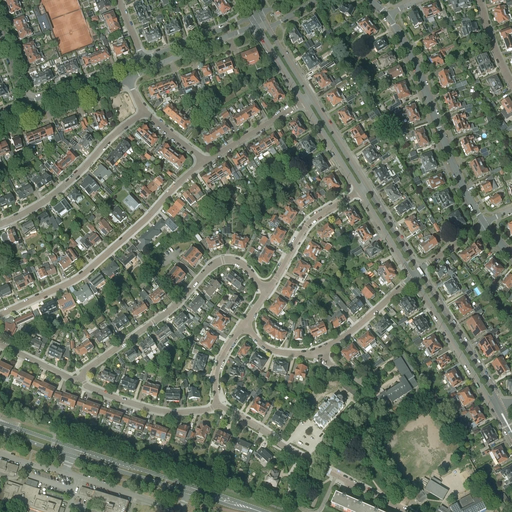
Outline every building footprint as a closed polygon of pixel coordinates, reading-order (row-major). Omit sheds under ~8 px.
[(17,0),(14,0),(6,3),(7,5),(6,6),(7,8),(8,8),(8,9),(18,5),(17,2),(18,2),(17,0)] [(145,0),(138,0),(139,4),(136,5),(137,5),(134,6),(135,8),(134,9),(135,11),(136,11),(136,12),(149,6),(145,0)] [(218,10),(227,4),(226,4),(227,3),(226,1),(225,1),(224,0),(219,0),(214,4),(218,10)] [(462,11),(461,9),(459,5),(462,4),(460,0),(449,0),(447,1),(449,6),(452,5),(452,6),(452,7),(452,9),(453,9),(454,10),(455,14),(462,11)] [(459,5),(461,9),(463,8),(464,9),(468,8),(471,7),(470,5),(471,5),(469,0),(467,1),(467,0),(460,0),(462,4),(459,5)] [(107,3),(107,2),(96,7),(99,12),(109,8),(109,7),(110,6),(109,3),(107,3)] [(227,5),(227,4),(218,10),(220,13),(217,15),(216,14),(215,11),(212,13),(215,19),(218,17),(218,18),(222,16),(223,17),(230,12),(229,11),(230,10),(229,7),(229,6),(228,5),(227,5)] [(441,13),(439,9),(437,4),(430,7),(434,18),(436,17),(436,15),(441,13)] [(18,5),(8,9),(9,11),(9,12),(9,14),(10,14),(11,15),(20,11),(19,8),(20,8),(19,5),(18,5)] [(149,6),(136,12),(137,14),(136,14),(137,17),(138,17),(147,13),(151,12),(149,6)] [(341,6),(339,10),(340,10),(339,12),(350,18),(354,10),(353,10),(353,9),(350,8),(349,7),(348,9),(343,6),(342,7),(341,6)] [(43,34),(52,31),(46,15),(43,7),(37,9),(34,11),(43,34)] [(427,20),(434,18),(430,7),(423,10),(427,20)] [(494,14),(495,18),(507,14),(505,7),(501,9),(501,8),(497,9),(497,10),(494,10),(495,13),(494,14)] [(203,13),(206,22),(207,22),(208,22),(209,22),(209,21),(212,20),(208,8),(205,9),(206,12),(203,13)] [(205,23),(205,22),(206,22),(203,13),(199,14),(199,12),(196,13),(200,24),(203,23),(204,24),(205,23)] [(419,27),(418,26),(422,24),(417,13),(416,13),(415,12),(413,13),(413,15),(407,17),(409,21),(411,21),(415,29),(419,27)] [(102,18),(103,20),(104,23),(106,22),(114,19),(112,13),(102,18)] [(147,13),(138,17),(139,19),(138,20),(140,22),(140,23),(142,22),(143,25),(145,24),(146,24),(152,22),(151,21),(152,19),(151,18),(149,19),(147,16),(148,16),(147,13)] [(508,18),(507,14),(495,18),(496,22),(497,22),(498,25),(501,24),(505,23),(508,22),(509,22),(509,21),(511,21),(510,18),(508,18)] [(16,28),(25,24),(28,23),(26,17),(13,22),(14,23),(13,24),(14,26),(15,26),(16,28)] [(192,28),(192,27),(193,27),(190,19),(188,20),(187,18),(184,19),(185,21),(184,22),(187,29),(190,28),(190,29),(192,28)] [(360,29),(362,32),(372,25),(369,22),(370,21),(368,18),(357,27),(359,30),(360,29)] [(117,25),(114,19),(106,22),(109,28),(117,25)] [(315,19),(312,21),(311,21),(308,22),(314,31),(317,29),(319,32),(322,30),(315,19)] [(171,25),(174,34),(175,34),(176,34),(177,34),(178,33),(180,32),(176,20),(170,23),(171,25)] [(464,22),(462,22),(461,22),(463,29),(461,29),(464,37),(478,33),(475,25),(471,26),(470,21),(464,22)] [(310,33),(314,31),(308,22),(306,24),(306,25),(302,27),(308,36),(311,35),(310,33)] [(26,27),(25,24),(16,28),(16,29),(15,30),(16,32),(17,32),(18,34),(28,30),(27,27),(26,27)] [(173,34),(174,34),(171,25),(168,26),(167,24),(164,25),(168,36),(171,35),(172,36),(173,35),(173,34)] [(117,25),(109,28),(110,31),(108,32),(109,35),(119,31),(117,25)] [(375,29),(372,25),(362,32),(367,39),(369,38),(362,43),(364,47),(369,44),(372,42),(369,38),(374,35),(375,35),(378,33),(377,32),(378,31),(376,29),(375,29)] [(426,26),(422,27),(425,33),(422,35),(423,38),(430,35),(426,26)] [(151,32),(155,41),(156,42),(158,41),(158,40),(161,39),(157,28),(154,29),(155,31),(151,32)] [(434,41),(438,39),(436,35),(443,31),(441,28),(432,33),(434,37),(431,39),(430,38),(426,40),(426,41),(423,43),(425,46),(425,47),(425,48),(425,49),(426,49),(427,49),(427,50),(436,45),(434,41)] [(509,38),(509,39),(511,38),(511,34),(510,29),(500,33),(501,38),(502,38),(503,40),(509,38)] [(28,30),(18,34),(18,35),(18,36),(18,37),(19,38),(20,40),(31,36),(30,32),(28,33),(28,30)] [(154,42),(155,41),(151,32),(148,34),(147,30),(144,31),(149,44),(151,43),(152,43),(154,43),(154,42)] [(290,38),(291,40),(290,41),(293,45),(297,42),(299,45),(303,42),(296,30),(292,32),(293,33),(289,35),(290,37),(290,38)] [(115,37),(116,38),(118,44),(122,55),(128,52),(121,35),(115,37)] [(118,44),(116,38),(111,40),(111,39),(106,41),(108,46),(111,45),(112,47),(118,44)] [(511,50),(511,46),(509,39),(509,38),(503,40),(507,52),(510,51),(511,51),(511,50)] [(369,44),(364,47),(366,50),(367,51),(374,50),(376,49),(378,53),(387,48),(386,47),(388,46),(386,43),(385,44),(383,40),(371,47),(369,44)] [(103,61),(104,61),(105,61),(107,60),(107,59),(109,59),(105,47),(108,46),(106,41),(102,42),(104,48),(102,48),(103,52),(100,53),(103,61)] [(24,51),(25,53),(35,49),(40,47),(39,45),(34,47),(33,43),(23,47),(23,48),(23,49),(23,51),(24,51)] [(118,44),(112,47),(116,57),(122,55),(118,44)] [(444,52),(446,51),(445,48),(439,51),(441,55),(440,56),(439,55),(430,59),(434,68),(436,67),(436,68),(440,66),(439,65),(443,63),(441,58),(446,56),(444,52)] [(36,52),(35,49),(25,53),(25,54),(25,55),(26,57),(27,59),(38,55),(37,52),(36,52)] [(85,68),(87,67),(88,68),(90,67),(90,66),(91,66),(88,58),(85,59),(83,53),(81,54),(80,51),(76,53),(78,59),(81,57),(85,68)] [(247,52),(236,57),(238,62),(243,60),(245,65),(254,61),(255,63),(259,62),(258,59),(259,59),(256,51),(248,54),(247,52)] [(101,62),(103,61),(100,53),(94,55),(97,63),(99,63),(101,63),(101,62)] [(305,64),(306,65),(316,59),(312,53),(302,59),(304,61),(304,62),(305,64)] [(41,54),(38,55),(27,59),(28,60),(27,61),(28,63),(29,63),(29,65),(40,61),(39,58),(42,57),(41,54)] [(95,64),(97,63),(94,55),(88,58),(91,66),(93,65),(93,66),(95,65),(95,64)] [(391,55),(378,62),(380,65),(381,64),(384,68),(395,62),(395,61),(395,60),(394,58),(393,58),(391,55)] [(478,67),(489,63),(486,55),(478,59),(479,62),(477,64),(478,67)] [(76,58),(72,60),(70,60),(72,64),(69,65),(72,73),(72,74),(75,72),(78,71),(76,65),(79,64),(76,58)] [(307,68),(308,68),(310,71),(320,65),(318,62),(319,62),(317,58),(316,59),(306,65),(306,66),(307,68)] [(230,60),(227,62),(226,60),(223,61),(227,73),(234,70),(230,60)] [(219,75),(227,73),(223,61),(219,63),(220,64),(216,66),(219,75)] [(333,62),(328,64),(324,67),(325,70),(335,65),(333,62)] [(493,70),(489,63),(478,67),(481,75),(493,70)] [(65,75),(66,75),(63,67),(60,68),(59,65),(56,66),(60,77),(63,76),(63,77),(65,76),(65,75)] [(72,74),(72,73),(69,65),(63,67),(66,75),(68,74),(69,75),(72,74)] [(44,84),(47,83),(44,74),(42,75),(39,67),(35,68),(36,72),(37,75),(41,85),(44,84)] [(203,82),(204,85),(210,83),(208,77),(212,76),(208,67),(204,69),(205,70),(202,71),(205,78),(201,79),(203,82)] [(399,68),(388,73),(389,73),(386,75),(388,78),(390,76),(392,80),(403,75),(399,68)] [(44,74),(47,83),(50,82),(50,81),(53,80),(48,69),(45,70),(46,73),(44,74)] [(450,70),(450,69),(448,70),(448,72),(439,75),(440,78),(438,78),(440,82),(451,78),(454,77),(452,69),(450,70)] [(317,83),(318,83),(318,84),(327,78),(325,75),(327,74),(325,71),(314,78),(316,81),(316,82),(317,83)] [(207,94),(204,85),(203,82),(199,84),(195,73),(193,74),(192,73),(188,75),(192,87),(197,85),(197,87),(201,86),(204,95),(207,94)] [(40,85),(41,85),(37,75),(34,76),(33,75),(30,76),(35,87),(38,86),(40,86),(40,85)] [(193,89),(192,87),(188,75),(184,76),(184,77),(181,79),(185,88),(181,90),(182,91),(184,95),(185,97),(187,96),(187,94),(193,92),(192,90),(193,89)] [(492,87),(499,83),(496,77),(494,78),(493,77),(486,81),(490,88),(492,87)] [(327,78),(318,84),(319,85),(318,85),(319,87),(320,87),(322,90),(333,83),(331,81),(329,82),(327,78)] [(451,78),(440,82),(441,87),(443,86),(444,89),(456,84),(455,81),(453,82),(451,78)] [(168,82),(171,92),(172,92),(172,90),(175,89),(176,91),(178,90),(174,80),(168,82)] [(267,87),(269,91),(277,86),(273,80),(266,84),(266,85),(264,86),(265,89),(267,87)] [(346,80),(335,87),(337,90),(348,83),(346,80)] [(171,92),(168,82),(162,84),(165,93),(169,91),(170,93),(171,92)] [(397,94),(409,90),(407,86),(406,86),(405,83),(400,85),(400,84),(397,85),(398,86),(394,87),(393,83),(386,88),(388,91),(390,89),(392,92),(395,90),(397,94)] [(499,83),(492,87),(490,88),(492,93),(493,93),(494,96),(501,92),(500,90),(503,89),(499,83)] [(162,84),(156,87),(159,95),(161,98),(167,96),(166,94),(165,93),(162,84)] [(281,92),(277,86),(269,91),(268,92),(271,98),(273,97),(281,92)] [(157,96),(158,100),(157,100),(158,103),(161,102),(160,99),(161,99),(161,98),(159,95),(156,87),(150,89),(153,97),(157,96)] [(410,94),(409,90),(397,94),(398,97),(395,99),(397,104),(392,108),(393,110),(395,110),(396,109),(401,106),(399,101),(410,97),(409,94),(410,94)] [(330,102),(339,96),(336,91),(327,96),(329,99),(328,99),(329,101),(330,101),(330,102)] [(281,92),(273,97),(275,100),(273,101),(275,104),(277,102),(278,103),(285,98),(281,92)] [(448,105),(457,101),(455,98),(457,97),(456,94),(445,97),(448,105)] [(339,96),(330,102),(331,102),(330,103),(331,104),(332,105),(334,107),(345,100),(342,95),(339,96)] [(347,104),(351,101),(356,98),(354,95),(345,100),(347,104)] [(500,102),(504,109),(511,105),(508,99),(503,102),(503,101),(500,102)] [(469,105),(464,107),(461,108),(460,105),(459,105),(458,101),(457,101),(448,105),(450,112),(458,109),(459,113),(465,111),(470,109),(473,108),(472,105),(469,106),(469,105)] [(493,103),(491,104),(487,107),(490,111),(496,107),(493,103)] [(163,112),(169,117),(175,110),(172,108),(173,107),(171,105),(170,106),(168,104),(166,107),(167,108),(163,112)] [(258,116),(257,115),(260,113),(255,104),(253,106),(253,107),(250,109),(255,117),(258,116)] [(408,116),(417,113),(414,106),(412,107),(411,106),(408,107),(408,108),(403,110),(404,114),(404,113),(406,117),(408,116)] [(340,119),(341,119),(342,120),(350,115),(348,112),(349,111),(348,108),(338,114),(340,116),(339,117),(339,118),(340,119)] [(252,119),(255,117),(250,109),(246,111),(244,112),(249,120),(251,118),(252,119)] [(453,120),(456,127),(465,123),(464,120),(468,118),(467,114),(472,113),(471,109),(462,112),(459,113),(460,116),(463,115),(464,116),(453,120)] [(176,111),(175,110),(169,117),(175,121),(180,115),(181,114),(177,110),(176,111)] [(246,121),(249,120),(244,112),(242,113),(242,114),(238,116),(244,124),(247,122),(246,121)] [(92,124),(97,123),(105,120),(103,117),(104,116),(103,114),(102,114),(102,113),(98,115),(98,114),(94,115),(94,116),(90,117),(92,124)] [(353,113),(350,115),(342,120),(343,121),(342,122),(342,123),(343,124),(343,123),(344,123),(345,126),(355,120),(357,118),(353,113)] [(417,113),(408,116),(410,120),(407,121),(408,125),(414,123),(414,124),(417,123),(417,122),(420,121),(417,113)] [(180,126),(185,119),(186,118),(184,116),(183,117),(180,115),(175,121),(180,126)] [(240,126),(244,124),(238,116),(235,118),(234,116),(231,117),(237,127),(240,125),(240,126)] [(71,129),(72,131),(74,130),(73,128),(74,128),(73,128),(79,126),(77,121),(76,122),(74,117),(67,120),(71,129)] [(188,122),(185,119),(180,126),(185,130),(192,122),(190,120),(188,122)] [(71,129),(67,120),(61,122),(63,127),(61,128),(63,132),(68,130),(69,130),(69,131),(71,130),(71,129)] [(107,123),(106,123),(105,120),(97,123),(92,124),(90,125),(90,127),(93,126),(94,128),(98,127),(99,130),(103,129),(103,127),(107,126),(107,125),(107,123)] [(293,131),(302,126),(300,122),(299,122),(297,120),(288,126),(290,129),(291,128),(293,131)] [(193,122),(189,127),(193,130),(197,125),(193,122)] [(224,125),(220,127),(224,135),(225,134),(225,135),(228,134),(228,133),(230,131),(224,122),(222,123),(224,125)] [(497,126),(502,132),(507,128),(503,122),(497,126)] [(467,127),(465,123),(456,127),(458,134),(470,130),(469,127),(467,127)] [(222,136),(224,135),(220,127),(219,126),(217,128),(218,129),(215,131),(214,131),(219,138),(220,139),(223,137),(222,136)] [(305,132),(303,130),(304,129),(302,126),(293,131),(295,134),(294,135),(296,138),(305,132)] [(354,139),(363,134),(360,130),(361,129),(360,126),(350,132),(352,135),(351,135),(354,139)] [(46,128),(43,129),(46,138),(47,141),(52,139),(50,136),(53,135),(50,127),(47,128),(46,128)] [(136,133),(141,138),(148,131),(143,127),(141,129),(141,128),(138,131),(136,133)] [(40,140),(46,138),(43,129),(41,130),(41,131),(37,132),(40,140)] [(85,135),(86,135),(84,137),(85,138),(82,141),(88,147),(89,146),(90,146),(91,144),(93,141),(88,137),(89,135),(91,134),(86,130),(85,131),(87,133),(85,135)] [(214,131),(215,131),(214,130),(212,131),(212,132),(209,134),(213,142),(214,141),(214,142),(217,140),(219,138),(214,131)] [(417,141),(426,137),(423,130),(420,131),(420,130),(417,131),(417,132),(411,134),(412,138),(413,138),(414,142),(417,141)] [(148,131),(141,138),(146,143),(152,136),(147,132),(148,131)] [(473,133),(474,136),(472,137),(472,138),(461,142),(464,150),(474,146),(474,145),(476,145),(474,141),(476,140),(478,137),(477,136),(480,135),(479,131),(473,133)] [(41,143),(40,140),(37,132),(34,133),(34,132),(31,133),(34,142),(35,145),(41,143)] [(211,143),(213,142),(209,134),(207,132),(202,135),(204,137),(202,138),(205,143),(206,142),(208,145),(209,145),(212,144),(211,143)] [(28,144),(34,142),(31,133),(29,134),(29,135),(25,136),(28,144)] [(363,134),(354,139),(354,140),(353,141),(353,142),(354,142),(355,143),(355,142),(356,142),(358,147),(368,141),(366,137),(365,137),(363,134)] [(152,136),(146,143),(151,147),(157,141),(155,139),(156,139),(153,135),(152,136)] [(374,138),(368,141),(370,144),(376,140),(380,138),(378,135),(374,138)] [(274,136),(271,137),(271,136),(267,138),(273,148),(276,146),(278,148),(280,146),(283,152),(288,150),(282,140),(279,141),(278,140),(277,141),(274,136)] [(426,137),(417,141),(418,144),(415,145),(416,149),(422,147),(423,148),(426,147),(426,146),(428,145),(426,137)] [(18,138),(12,141),(15,151),(22,149),(18,138)] [(274,149),(273,148),(267,138),(264,140),(265,141),(262,142),(268,152),(269,153),(269,154),(271,153),(270,151),(274,149)] [(305,149),(313,144),(311,140),(310,141),(309,138),(300,144),(301,147),(303,146),(305,149)] [(372,148),(363,153),(364,156),(363,156),(365,160),(376,153),(378,152),(374,146),(379,144),(378,143),(381,141),(380,139),(377,141),(377,140),(370,144),(372,148)] [(88,147),(82,141),(81,143),(80,142),(77,145),(72,140),(69,144),(78,152),(80,150),(81,151),(82,149),(84,151),(86,149),(87,149),(88,148),(88,147)] [(118,147),(125,153),(128,150),(129,151),(131,149),(124,142),(121,145),(121,144),(118,147)] [(262,142),(260,144),(260,143),(256,145),(263,156),(268,152),(262,142)] [(0,145),(0,150),(2,156),(9,154),(5,143),(0,145)] [(316,151),(315,148),(316,147),(313,144),(305,149),(307,153),(303,155),(304,158),(316,151)] [(164,145),(162,148),(159,146),(154,151),(155,151),(154,152),(154,153),(155,154),(156,155),(157,156),(158,156),(159,156),(159,155),(160,154),(163,157),(169,149),(164,145)] [(263,156),(256,145),(253,147),(253,148),(251,149),(254,154),(251,156),(258,167),(261,165),(257,159),(263,156)] [(475,149),(474,146),(464,150),(467,157),(478,152),(477,149),(475,149)] [(123,156),(125,153),(118,147),(116,149),(117,150),(115,152),(122,159),(124,157),(123,156)] [(69,154),(65,157),(71,163),(72,163),(72,164),(77,159),(68,149),(67,150),(68,152),(69,154)] [(169,149),(163,157),(168,161),(174,154),(169,150),(169,149)] [(120,160),(122,159),(115,152),(113,154),(112,154),(109,156),(117,163),(119,160),(120,160)] [(378,157),(376,153),(365,160),(368,164),(369,163),(370,165),(380,159),(381,162),(392,156),(389,152),(384,156),(381,158),(379,156),(378,157)] [(174,154),(168,161),(173,165),(179,157),(179,158),(174,154)] [(244,154),(241,155),(238,157),(244,167),(243,165),(246,163),(248,165),(250,169),(254,167),(255,169),(257,168),(253,161),(251,162),(247,155),(245,156),(244,154)] [(423,165),(434,161),(434,160),(433,158),(432,158),(431,154),(421,158),(423,165)] [(381,162),(384,166),(396,158),(394,155),(392,156),(381,162)] [(114,166),(117,163),(109,156),(107,158),(108,159),(106,162),(113,168),(114,166)] [(67,167),(71,163),(65,157),(61,161),(67,167)] [(179,157),(173,165),(179,169),(185,161),(179,157)] [(244,167),(238,157),(234,159),(235,159),(233,161),(238,170),(244,167)] [(317,168),(325,163),(323,159),(322,160),(321,157),(311,163),(313,166),(315,165),(317,168)] [(470,165),(474,172),(485,167),(483,163),(482,160),(470,165)] [(62,171),(67,167),(61,161),(56,165),(55,163),(55,164),(62,172),(63,172),(62,171)] [(434,162),(434,161),(423,165),(425,169),(422,170),(424,173),(437,169),(435,165),(435,164),(435,162),(434,162)] [(328,170),(327,167),(328,167),(325,163),(317,168),(319,172),(317,172),(319,175),(328,170)] [(58,177),(62,172),(55,164),(52,166),(51,165),(49,167),(58,177)] [(99,169),(93,175),(100,182),(106,176),(108,178),(112,174),(109,171),(107,172),(100,165),(98,168),(99,169)] [(225,165),(223,167),(222,166),(219,168),(224,176),(225,178),(229,175),(229,176),(231,175),(225,165)] [(377,178),(378,178),(387,172),(384,167),(377,171),(377,170),(374,172),(376,175),(376,176),(376,177),(377,178)] [(486,170),(485,167),(474,172),(477,179),(488,174),(488,173),(490,173),(492,176),(497,173),(502,171),(500,168),(491,172),(490,169),(486,170)] [(224,176),(219,168),(216,170),(216,171),(214,172),(219,181),(221,179),(221,178),(224,176)] [(24,173),(28,180),(31,179),(25,169),(22,171),(24,173)] [(39,179),(44,186),(51,182),(44,172),(42,174),(44,176),(39,179)] [(214,172),(212,174),(211,173),(208,175),(213,183),(217,181),(217,182),(219,181),(214,172)] [(387,172),(378,178),(378,179),(378,180),(378,181),(379,181),(380,181),(382,184),(384,182),(390,178),(387,172)] [(213,183),(208,175),(205,177),(206,177),(203,179),(209,189),(211,187),(210,185),(213,183)] [(151,176),(150,177),(149,179),(152,182),(158,188),(163,184),(162,182),(163,181),(163,179),(161,177),(159,177),(158,178),(157,178),(155,181),(151,176)] [(328,187),(337,181),(334,177),(333,178),(332,176),(323,181),(325,184),(326,183),(328,187)] [(440,176),(426,182),(428,187),(430,186),(432,190),(444,185),(440,176)] [(487,179),(488,182),(481,186),(485,193),(492,190),(490,187),(493,185),(492,184),(495,182),(491,176),(487,179)] [(80,186),(88,195),(89,196),(93,192),(94,194),(99,189),(89,178),(80,186)] [(38,190),(44,186),(39,179),(36,182),(34,179),(32,181),(34,183),(33,183),(38,190)] [(339,185),(337,181),(328,187),(330,190),(329,191),(330,193),(340,188),(338,185),(339,185)] [(29,186),(27,182),(20,186),(22,190),(26,197),(33,194),(29,186)] [(156,191),(158,188),(152,182),(145,189),(144,188),(143,188),(150,195),(155,191),(156,191)] [(303,197),(303,198),(308,205),(309,205),(310,206),(311,205),(312,204),(312,203),(314,202),(313,200),(314,199),(310,194),(314,192),(309,184),(306,187),(308,190),(305,191),(307,194),(303,197)] [(194,200),(197,198),(198,199),(203,197),(204,196),(195,185),(188,191),(188,192),(194,200)] [(387,196),(389,197),(396,192),(394,189),(396,188),(394,186),(385,191),(387,194),(386,195),(387,196)] [(106,187),(103,190),(110,197),(113,194),(106,187)] [(146,199),(150,195),(143,188),(142,189),(140,188),(137,192),(140,195),(140,194),(146,199)] [(22,190),(18,192),(17,189),(14,190),(15,193),(19,201),(26,197),(22,190)] [(319,199),(322,197),(325,195),(324,194),(325,193),(324,190),(323,191),(323,190),(316,194),(319,199)] [(71,199),(74,202),(81,197),(75,191),(68,197),(70,200),(71,199)] [(195,201),(194,200),(188,192),(183,196),(189,204),(190,204),(191,204),(195,201)] [(396,192),(389,197),(389,198),(389,199),(389,200),(391,200),(393,203),(401,198),(400,195),(398,196),(396,192)] [(441,203),(451,198),(449,195),(448,194),(447,194),(447,193),(446,193),(444,193),(440,195),(439,192),(433,195),(437,205),(438,204),(438,205),(439,204),(439,205),(441,203)] [(4,198),(7,206),(14,203),(11,195),(10,195),(9,193),(7,194),(8,196),(4,198)] [(131,195),(124,201),(130,208),(131,207),(134,211),(140,205),(131,195)] [(497,195),(488,200),(491,205),(494,204),(495,206),(502,202),(497,195)] [(308,206),(308,205),(303,198),(300,200),(299,198),(295,200),(298,205),(300,208),(301,207),(303,209),(305,207),(306,208),(307,208),(308,207),(308,206)] [(451,198),(441,203),(439,205),(440,207),(442,207),(443,210),(451,206),(452,205),(453,204),(452,203),(453,203),(452,202),(452,201),(451,198)] [(406,204),(396,210),(398,213),(400,216),(411,209),(409,205),(411,204),(409,201),(408,199),(404,201),(406,204)] [(64,201),(53,209),(55,213),(56,212),(58,216),(59,216),(60,217),(59,218),(59,220),(68,214),(67,213),(71,210),(64,201)] [(175,206),(180,211),(184,214),(189,219),(191,217),(188,215),(186,213),(184,212),(185,210),(183,208),(185,206),(179,201),(175,206)] [(74,203),(71,205),(77,212),(80,209),(79,209),(79,208),(74,203)] [(176,220),(174,218),(180,211),(175,206),(172,209),(171,208),(167,213),(172,217),(169,219),(174,223),(176,220)] [(113,216),(111,218),(115,223),(118,221),(120,223),(126,217),(117,207),(111,213),(113,216)] [(296,217),(295,217),(297,214),(287,208),(285,210),(287,212),(285,215),(294,220),(296,217)] [(349,220),(358,215),(355,211),(354,212),(353,209),(344,214),(346,217),(347,217),(349,220)] [(451,225),(461,219),(461,217),(461,216),(460,214),(459,214),(458,212),(454,215),(453,214),(451,215),(452,216),(448,218),(451,225)] [(48,226),(51,224),(55,230),(58,228),(57,227),(55,222),(53,218),(49,221),(45,214),(37,219),(40,225),(45,222),(48,226)] [(291,224),(294,220),(285,215),(283,218),(281,216),(279,219),(289,225),(291,223),(291,224)] [(360,218),(358,215),(349,220),(351,223),(350,224),(352,227),(360,222),(359,219),(360,218)] [(407,228),(408,227),(408,228),(417,223),(415,219),(414,217),(407,221),(406,221),(404,222),(406,225),(406,226),(407,228)] [(165,225),(169,228),(170,230),(175,225),(174,223),(169,219),(169,218),(164,223),(161,220),(152,229),(152,228),(144,235),(143,235),(141,236),(141,238),(142,240),(140,242),(145,247),(151,242),(148,239),(154,234),(157,237),(161,234),(158,231),(165,225)] [(103,219),(98,224),(101,227),(98,229),(106,236),(112,230),(108,226),(108,225),(103,219)] [(275,235),(283,240),(285,236),(286,234),(281,231),(281,230),(279,228),(280,226),(279,226),(280,224),(276,222),(271,219),(269,222),(269,223),(270,228),(272,229),(274,228),(275,230),(277,231),(275,235)] [(462,220),(461,219),(451,225),(455,231),(459,229),(460,229),(462,228),(461,227),(465,225),(464,224),(465,222),(463,220),(462,220)] [(31,222),(20,228),(23,234),(25,237),(29,235),(28,233),(36,232),(34,228),(31,222)] [(408,228),(408,229),(409,231),(410,231),(412,234),(414,233),(413,232),(419,229),(422,232),(427,229),(425,226),(424,227),(422,224),(419,226),(417,223),(408,228)] [(325,227),(323,229),(328,236),(333,232),(331,228),(329,224),(327,226),(327,225),(325,227)] [(360,238),(369,233),(368,232),(369,231),(368,229),(367,229),(365,227),(355,233),(357,235),(360,238)] [(329,238),(328,236),(323,229),(320,231),(319,231),(317,232),(318,233),(315,235),(317,238),(319,237),(322,241),(326,238),(327,239),(329,238)] [(8,237),(7,237),(6,235),(5,234),(1,236),(1,237),(4,244),(5,245),(9,243),(9,242),(10,242),(12,246),(18,243),(19,245),(22,243),(20,239),(17,240),(13,231),(9,232),(8,232),(7,234),(8,237)] [(233,239),(231,246),(231,247),(232,248),(233,248),(234,248),(234,247),(238,248),(240,238),(241,238),(242,234),(234,232),(232,239),(233,239)] [(369,233),(360,238),(362,241),(361,242),(362,244),(365,242),(366,244),(371,241),(370,239),(372,238),(371,236),(371,235),(370,233),(369,233)] [(92,234),(89,236),(87,235),(84,238),(86,240),(92,247),(97,243),(98,243),(100,241),(94,234),(94,235),(93,234),(92,234)] [(279,245),(281,243),(283,240),(275,235),(273,238),(271,237),(269,240),(259,235),(257,239),(261,241),(265,244),(269,246),(271,242),(273,243),(274,242),(279,245)] [(213,238),(216,248),(220,247),(221,248),(222,249),(223,249),(223,248),(223,247),(223,246),(221,239),(222,239),(221,236),(213,238)] [(426,242),(431,250),(438,245),(436,243),(438,242),(436,239),(434,240),(432,238),(431,239),(429,236),(424,238),(426,242)] [(92,247),(86,240),(84,238),(79,242),(82,245),(87,251),(92,247)] [(208,243),(210,250),(210,251),(211,252),(212,252),(213,251),(213,250),(216,248),(213,238),(206,241),(207,244),(208,243)] [(240,238),(238,248),(242,249),(242,250),(243,251),(244,251),(245,250),(247,243),(248,243),(249,241),(241,238),(240,238)] [(77,245),(72,239),(69,241),(71,243),(75,248),(77,245)] [(271,259),(272,256),(273,257),(274,256),(274,255),(274,254),(275,251),(268,248),(269,246),(265,244),(261,241),(259,244),(264,247),(265,248),(262,254),(271,259)] [(431,250),(426,242),(420,247),(421,249),(420,250),(423,253),(423,252),(425,254),(431,250)] [(311,243),(309,246),(308,245),(306,249),(316,254),(318,251),(319,252),(321,249),(311,243)] [(478,243),(474,246),(473,245),(472,246),(471,246),(471,247),(471,248),(470,249),(475,256),(476,257),(483,253),(480,248),(481,247),(478,243)] [(378,246),(377,244),(366,251),(364,253),(364,254),(365,256),(366,256),(367,255),(369,260),(381,252),(379,248),(379,247),(378,246)] [(198,254),(200,251),(194,245),(180,262),(187,267),(189,264),(193,267),(194,266),(195,266),(201,259),(200,258),(202,257),(198,254)] [(135,253),(130,248),(127,251),(130,254),(127,257),(125,255),(119,260),(125,267),(136,258),(133,255),(135,253)] [(314,257),(316,254),(306,249),(305,252),(305,253),(304,255),(314,261),(316,258),(314,257)] [(470,260),(475,256),(470,249),(468,250),(468,249),(464,252),(470,260)] [(67,257),(72,264),(77,260),(75,258),(78,256),(74,250),(71,252),(70,250),(65,254),(66,256),(67,257)] [(269,261),(271,259),(262,254),(259,252),(257,254),(258,255),(256,259),(259,261),(262,263),(263,262),(267,265),(268,264),(269,264),(270,263),(270,262),(269,261)] [(465,264),(470,260),(464,252),(461,254),(462,255),(459,256),(465,264)] [(66,268),(72,264),(67,257),(66,256),(64,258),(62,257),(60,258),(60,262),(58,263),(63,270),(66,268)] [(491,273),(498,265),(498,264),(496,262),(495,263),(493,260),(484,269),(487,272),(488,271),(491,273)] [(300,262),(299,265),(298,264),(295,268),(306,274),(308,270),(309,271),(310,268),(300,262)] [(43,270),(46,277),(53,274),(53,275),(56,274),(53,266),(49,267),(47,263),(45,265),(44,264),(41,266),(43,270)] [(114,263),(102,272),(105,275),(105,274),(109,278),(110,277),(111,278),(114,276),(115,276),(119,272),(117,270),(119,268),(114,263)] [(381,277),(392,269),(390,266),(389,267),(387,263),(377,270),(381,277)] [(178,286),(184,279),(184,278),(185,276),(181,273),(184,270),(178,265),(164,282),(170,287),(172,284),(176,287),(177,285),(178,286)] [(498,266),(498,265),(491,273),(493,276),(492,277),(495,280),(503,271),(500,268),(501,267),(499,265),(498,266)] [(434,271),(435,272),(434,272),(439,280),(442,278),(445,276),(448,274),(447,273),(449,272),(445,266),(443,267),(443,266),(438,269),(434,271)] [(306,274),(295,268),(294,271),(295,272),(293,275),(303,280),(305,278),(304,277),(306,274)] [(392,269),(381,277),(383,280),(385,279),(388,284),(391,282),(390,280),(395,277),(393,273),(394,273),(392,269)] [(41,280),(46,277),(43,270),(37,273),(41,280)] [(226,280),(232,285),(238,278),(232,273),(230,277),(226,274),(222,279),(225,281),(226,280)] [(21,289),(27,286),(24,279),(22,275),(13,279),(18,291),(21,290),(21,289)] [(91,290),(94,295),(95,295),(98,294),(96,290),(106,284),(105,282),(103,279),(100,275),(90,283),(93,286),(94,288),(91,290)] [(30,276),(24,279),(27,286),(33,283),(30,276)] [(511,278),(509,276),(500,287),(500,288),(500,289),(501,290),(503,290),(503,289),(503,290),(504,289),(507,292),(511,286),(511,278)] [(243,282),(238,278),(232,285),(238,290),(237,291),(240,293),(244,288),(241,286),(243,282)] [(154,292),(154,293),(161,301),(163,299),(163,298),(166,296),(160,288),(163,286),(157,279),(154,282),(157,286),(152,290),(154,292)] [(208,286),(215,293),(220,286),(221,287),(223,285),(219,280),(216,283),(213,281),(208,286)] [(456,286),(452,280),(444,285),(445,288),(445,289),(447,292),(456,286)] [(287,284),(287,285),(286,288),(296,293),(297,291),(296,290),(298,287),(289,282),(288,282),(287,284)] [(456,286),(447,292),(448,295),(449,294),(451,297),(461,291),(457,285),(456,286)] [(94,295),(91,290),(90,291),(87,286),(81,289),(82,291),(77,294),(76,292),(74,294),(80,303),(94,295)] [(215,293),(208,286),(203,291),(207,294),(204,297),(209,301),(211,299),(210,298),(215,293)] [(0,288),(0,296),(1,298),(7,295),(8,296),(11,295),(7,287),(3,289),(3,287),(0,288)] [(375,297),(374,296),(375,295),(369,287),(362,293),(368,300),(369,299),(370,300),(371,299),(372,300),(375,297)] [(286,288),(284,290),(283,290),(282,292),(283,293),(282,293),(291,298),(293,295),(294,296),(296,293),(286,288)] [(354,290),(356,292),(359,296),(362,294),(356,288),(354,290)] [(145,298),(148,296),(145,292),(143,289),(140,291),(140,292),(141,292),(141,293),(145,298)] [(356,292),(354,290),(352,292),(358,299),(360,297),(359,296),(356,292)] [(158,303),(161,301),(154,293),(154,292),(150,294),(151,295),(149,297),(155,305),(158,302),(158,303)] [(229,303),(237,308),(241,302),(238,300),(240,296),(235,293),(234,293),(233,295),(234,296),(229,303)] [(71,308),(75,306),(70,295),(66,297),(67,299),(59,302),(63,310),(71,306),(71,308)] [(337,303),(338,305),(342,302),(336,296),(333,299),(337,303)] [(193,303),(200,309),(205,303),(198,297),(193,303)] [(404,310),(414,304),(411,300),(409,297),(402,301),(403,302),(398,305),(400,308),(402,306),(404,310)] [(459,311),(468,305),(466,302),(468,301),(466,298),(455,304),(457,307),(457,308),(458,310),(459,310),(459,311)] [(278,299),(276,302),(275,302),(273,304),(282,310),(286,305),(278,299)] [(352,305),(358,312),(363,307),(361,305),(362,304),(359,300),(358,301),(356,299),(351,303),(352,304),(352,305)] [(42,308),(39,309),(42,315),(44,313),(45,314),(48,313),(47,312),(56,308),(53,303),(42,308)] [(137,317),(142,314),(137,305),(135,303),(128,308),(130,311),(129,311),(134,317),(136,316),(137,317)] [(137,305),(142,314),(148,310),(146,308),(148,307),(145,303),(143,304),(143,303),(142,304),(142,303),(140,304),(140,303),(137,305)] [(200,309),(193,303),(188,309),(195,314),(200,309)] [(227,307),(226,306),(225,305),(222,306),(220,310),(228,315),(230,311),(233,314),(237,308),(229,303),(227,307)] [(282,310),(273,304),(271,308),(272,308),(270,311),(277,316),(282,310)] [(414,304),(404,310),(406,313),(404,314),(406,317),(417,310),(416,308),(414,304)] [(353,316),(358,312),(352,305),(347,309),(353,316)] [(468,305),(459,311),(460,311),(459,312),(460,313),(461,314),(463,317),(470,312),(471,313),(474,311),(475,314),(481,310),(479,307),(473,310),(472,307),(470,308),(468,305)] [(335,319),(340,326),(346,321),(339,312),(337,314),(339,317),(336,319),(335,319)] [(35,317),(33,313),(32,314),(32,313),(11,323),(12,324),(11,326),(6,324),(3,329),(6,331),(5,334),(11,337),(16,329),(15,328),(16,327),(17,327),(16,326),(35,317)] [(225,326),(227,323),(228,323),(229,323),(230,322),(230,321),(229,320),(218,313),(214,319),(225,326)] [(119,319),(124,327),(129,323),(124,316),(122,317),(120,314),(116,317),(118,320),(119,319)] [(183,314),(178,318),(184,325),(187,323),(189,326),(193,322),(196,325),(196,324),(198,322),(193,318),(191,321),(188,318),(187,319),(183,314)] [(269,335),(275,326),(276,325),(270,321),(271,320),(265,316),(262,320),(268,324),(264,330),(266,331),(266,332),(269,335)] [(335,330),(340,326),(335,319),(336,319),(334,317),(331,319),(330,317),(329,317),(329,316),(328,316),(327,316),(327,317),(326,317),(326,316),(323,318),(329,326),(331,325),(335,330)] [(416,329),(426,323),(423,319),(422,319),(421,317),(410,324),(412,327),(414,326),(416,329)] [(467,324),(471,331),(482,324),(477,317),(467,324)] [(181,328),(184,325),(178,318),(173,322),(179,329),(178,330),(180,333),(178,334),(180,337),(182,340),(185,338),(182,334),(184,332),(181,328)] [(302,327),(299,327),(299,328),(298,328),(298,330),(296,330),(295,331),(295,332),(295,341),(299,341),(299,342),(300,343),(301,343),(302,342),(302,341),(303,341),(302,332),(302,330),(306,329),(305,328),(304,322),(304,318),(301,319),(301,323),(302,327)] [(386,331),(392,326),(393,327),(394,327),(395,327),(396,327),(396,326),(397,326),(391,320),(388,322),(384,318),(381,321),(382,322),(380,323),(386,331)] [(400,326),(407,322),(407,321),(408,321),(406,318),(397,324),(399,326),(400,326)] [(118,331),(124,327),(119,319),(118,320),(112,324),(114,328),(116,327),(118,331)] [(223,329),(225,326),(214,319),(211,325),(221,332),(222,332),(223,332),(224,331),(224,330),(223,330),(223,329)] [(319,334),(320,336),(324,334),(324,335),(325,335),(326,334),(326,333),(325,330),(326,330),(322,323),(316,326),(319,334)] [(381,336),(386,331),(380,323),(378,325),(377,324),(374,327),(375,328),(374,328),(381,336)] [(426,323),(416,329),(418,332),(416,334),(418,336),(429,330),(427,327),(428,327),(426,323)] [(101,328),(102,328),(99,330),(106,340),(112,336),(107,329),(109,328),(106,324),(101,328)] [(486,331),(482,324),(471,331),(475,338),(486,331)] [(281,330),(275,326),(269,335),(275,340),(275,339),(276,339),(281,330)] [(320,336),(319,334),(316,326),(309,329),(312,336),(313,338),(314,339),(315,340),(316,339),(316,338),(316,337),(320,336)] [(161,330),(166,338),(170,335),(174,340),(176,338),(177,339),(180,337),(178,334),(178,335),(176,332),(173,335),(170,331),(167,327),(161,330)] [(82,332),(88,340),(91,338),(85,330),(82,332)] [(100,344),(106,340),(99,330),(93,334),(95,337),(94,337),(100,344)] [(166,338),(161,330),(155,335),(161,343),(163,346),(169,342),(166,338)] [(287,334),(281,330),(276,339),(279,341),(280,340),(282,342),(287,334)] [(202,338),(213,344),(215,341),(216,341),(217,341),(217,340),(218,340),(217,339),(217,338),(206,332),(202,338)] [(368,333),(366,335),(365,334),(363,337),(371,347),(376,342),(368,333)] [(416,347),(421,344),(423,347),(425,346),(428,350),(438,344),(435,339),(435,338),(435,337),(434,337),(433,336),(423,343),(421,340),(414,344),(416,347)] [(33,339),(30,346),(39,350),(41,347),(44,348),(48,339),(43,337),(40,343),(33,339)] [(371,347),(363,337),(360,339),(360,340),(358,342),(365,350),(363,351),(365,353),(367,353),(372,348),(371,347)] [(479,344),(484,352),(495,345),(490,337),(479,344)] [(157,349),(156,347),(155,346),(150,338),(145,342),(152,352),(157,349)] [(212,348),(211,348),(213,344),(202,338),(199,344),(210,350),(211,351),(211,350),(212,350),(212,349),(212,348)] [(89,341),(89,342),(88,340),(81,344),(83,346),(87,353),(94,349),(89,341)] [(143,353),(141,355),(141,356),(142,356),(145,361),(146,362),(149,360),(148,360),(146,357),(152,352),(145,342),(142,344),(141,344),(139,345),(139,346),(143,353)] [(48,355),(54,358),(59,347),(53,344),(48,355)] [(438,344),(428,350),(430,353),(428,354),(430,357),(442,350),(442,349),(442,348),(441,348),(441,347),(440,347),(438,344)] [(64,350),(59,347),(54,358),(62,362),(64,358),(70,361),(69,352),(71,352),(70,345),(66,346),(67,348),(65,348),(64,350)] [(245,345),(238,355),(240,357),(241,356),(244,359),(250,349),(245,345)] [(499,352),(495,345),(484,352),(488,358),(499,352)] [(81,357),(87,353),(83,346),(80,348),(79,347),(75,350),(78,355),(79,355),(81,357)] [(352,346),(350,347),(349,347),(346,349),(353,358),(356,356),(357,358),(360,356),(352,346)] [(353,358),(346,349),(343,351),(344,352),(342,354),(341,354),(342,356),(343,356),(348,363),(354,359),(353,358)] [(131,363),(135,360),(138,358),(141,356),(141,355),(138,351),(135,354),(133,350),(125,356),(131,363)] [(497,372),(506,366),(503,360),(504,357),(503,357),(506,355),(507,356),(509,352),(508,350),(505,352),(499,356),(500,358),(498,359),(499,360),(492,365),(497,372)] [(253,363),(256,365),(261,357),(259,356),(258,356),(255,354),(249,364),(251,366),(253,363)] [(196,362),(205,365),(206,362),(207,362),(207,360),(207,359),(207,358),(198,355),(196,359),(195,359),(194,362),(196,362)] [(264,359),(261,357),(256,365),(259,368),(258,370),(260,372),(266,362),(264,360),(264,359)] [(445,357),(435,363),(437,366),(439,365),(441,370),(445,367),(445,366),(451,363),(448,359),(447,359),(445,357)] [(385,394),(377,399),(381,405),(386,403),(385,402),(389,399),(392,403),(418,386),(401,358),(398,360),(394,363),(393,363),(403,379),(399,381),(401,385),(386,394),(385,394)] [(196,362),(193,371),(198,372),(199,370),(203,372),(204,368),(205,368),(205,367),(205,366),(205,365),(196,362)] [(273,372),(280,373),(281,364),(277,363),(277,364),(274,364),(273,372)] [(9,366),(6,365),(1,375),(5,376),(5,377),(7,378),(8,378),(11,373),(12,374),(11,375),(14,377),(17,371),(14,370),(13,372),(11,372),(13,369),(9,367),(9,366)] [(297,366),(295,377),(296,377),(295,379),(299,380),(300,378),(305,379),(306,374),(307,374),(308,370),(307,369),(297,366)] [(506,366),(497,372),(500,377),(505,374),(506,375),(510,372),(506,366)] [(230,369),(229,376),(241,378),(242,374),(244,374),(244,371),(239,367),(238,370),(230,369)] [(106,382),(110,374),(108,373),(109,370),(105,369),(102,375),(99,374),(97,378),(101,379),(100,380),(106,382)] [(114,375),(110,374),(106,382),(114,385),(115,382),(117,382),(121,372),(116,370),(114,375)] [(17,371),(14,377),(17,378),(18,376),(19,377),(16,382),(17,382),(17,383),(19,384),(20,384),(23,385),(28,375),(25,374),(24,374),(21,373),(20,375),(18,375),(20,372),(17,371)] [(450,383),(459,377),(457,373),(456,374),(454,371),(443,377),(447,384),(450,383)] [(30,376),(28,375),(23,385),(26,387),(26,388),(28,389),(29,388),(30,389),(32,383),(34,384),(33,386),(36,387),(38,382),(35,381),(34,383),(33,382),(34,379),(31,377),(30,376)] [(126,390),(127,390),(128,390),(131,381),(128,380),(128,378),(125,377),(121,388),(125,389),(125,390),(126,390)] [(461,380),(459,377),(450,383),(453,389),(462,383),(460,381),(461,380)] [(131,381),(128,390),(129,390),(129,391),(131,392),(131,391),(134,392),(138,381),(135,380),(134,382),(131,381)] [(38,382),(36,387),(38,388),(39,387),(40,387),(38,392),(38,393),(39,394),(40,395),(41,394),(45,396),(49,386),(48,385),(46,385),(42,383),(41,386),(40,385),(41,383),(38,382)] [(146,395),(150,396),(153,385),(146,383),(143,394),(143,395),(144,395),(144,396),(145,396),(146,396),(146,395)] [(231,396),(232,397),(235,399),(235,400),(237,402),(243,393),(240,391),(243,387),(242,386),(241,383),(236,384),(238,390),(234,395),(233,394),(232,394),(232,395),(231,395),(231,396)] [(153,385),(150,396),(154,397),(154,398),(154,399),(155,399),(156,399),(156,398),(157,398),(160,386),(153,385)] [(52,387),(49,386),(45,396),(48,397),(48,398),(50,399),(51,399),(54,394),(56,395),(54,398),(57,399),(59,393),(57,392),(56,393),(55,392),(56,390),(53,388),(52,387)] [(191,389),(188,389),(189,400),(192,400),(193,401),(197,400),(197,399),(200,399),(199,395),(197,395),(196,390),(192,390),(191,389)] [(459,398),(461,402),(471,395),(467,389),(457,395),(457,396),(456,397),(457,399),(459,398)] [(257,399),(258,398),(262,392),(259,390),(258,391),(256,393),(253,398),(254,398),(252,402),(255,403),(251,410),(257,414),(262,405),(259,403),(260,401),(257,399)] [(64,405),(67,406),(71,396),(68,395),(67,395),(64,394),(63,397),(61,396),(62,394),(59,393),(57,399),(60,400),(61,398),(62,399),(60,404),(61,404),(61,405),(63,406),(64,405)] [(246,395),(243,393),(237,402),(240,404),(241,403),(243,405),(250,395),(248,394),(246,395)] [(474,401),(471,395),(461,402),(463,405),(461,406),(462,408),(458,411),(460,414),(461,414),(465,411),(463,407),(464,407),(474,401)] [(73,397),(71,396),(67,406),(71,408),(71,409),(73,409),(74,409),(76,404),(77,404),(77,406),(80,407),(82,401),(79,400),(78,402),(76,402),(77,399),(74,398),(73,397)] [(320,426),(323,428),(323,429),(343,406),(342,405),(343,404),(342,403),(343,402),(343,401),(343,400),(343,399),(343,398),(342,398),(342,397),(341,397),(340,397),(339,397),(338,398),(336,400),(334,398),(330,403),(329,403),(329,404),(326,407),(323,404),(319,409),(322,412),(319,415),(314,420),(316,422),(315,424),(319,427),(320,426)] [(364,397),(357,404),(360,407),(366,400),(364,397)] [(82,401),(80,407),(83,408),(83,406),(85,407),(83,412),(84,413),(85,414),(86,413),(90,414),(93,404),(91,403),(90,403),(87,402),(86,405),(84,404),(85,402),(82,401)] [(96,405),(93,404),(90,414),(94,416),(94,417),(96,417),(97,417),(98,412),(100,412),(99,414),(102,415),(104,409),(102,408),(101,410),(99,410),(100,407),(97,406),(96,405)] [(266,407),(262,405),(257,414),(258,414),(258,413),(264,417),(270,407),(267,405),(266,407)] [(469,414),(472,419),(482,413),(480,411),(479,411),(477,408),(469,414)] [(109,410),(108,413),(106,412),(107,410),(104,409),(102,415),(105,416),(106,414),(108,415),(106,420),(106,421),(108,422),(109,421),(112,422),(116,412),(114,411),(113,411),(109,410)] [(119,413),(116,412),(112,422),(116,424),(116,425),(118,425),(119,425),(121,420),(123,420),(122,422),(125,423),(127,417),(124,416),(123,418),(122,418),(123,415),(119,414),(119,413)] [(271,422),(277,426),(284,414),(282,413),(281,414),(278,412),(271,422)] [(285,413),(284,414),(277,426),(281,429),(288,418),(288,417),(289,415),(285,413)] [(484,416),(482,413),(472,419),(474,423),(470,425),(472,429),(471,430),(473,432),(478,430),(476,427),(477,427),(477,426),(485,421),(483,417),(484,416)] [(132,429),(135,430),(139,420),(136,419),(135,419),(132,418),(131,421),(129,420),(130,418),(127,417),(125,423),(128,424),(129,422),(130,423),(128,428),(129,428),(129,429),(131,430),(132,429)] [(141,421),(139,420),(135,430),(138,432),(138,433),(140,433),(141,433),(142,433),(142,432),(143,433),(144,434),(146,435),(148,431),(150,425),(147,424),(146,426),(144,426),(145,423),(142,422),(141,421)] [(198,429),(196,433),(198,433),(196,437),(198,437),(198,438),(198,439),(199,439),(200,439),(200,438),(205,440),(207,434),(208,434),(210,429),(205,428),(206,425),(205,424),(203,423),(201,424),(201,426),(200,426),(199,429),(198,429)] [(148,431),(151,432),(151,430),(153,431),(151,436),(152,437),(153,438),(154,437),(158,438),(161,428),(159,427),(158,428),(154,426),(153,429),(152,428),(153,426),(150,425),(148,431)] [(180,427),(176,438),(180,439),(181,438),(185,440),(186,438),(189,439),(192,432),(188,431),(189,428),(184,427),(183,428),(180,427)] [(164,429),(161,428),(158,438),(161,440),(161,441),(163,441),(164,441),(165,441),(166,437),(168,437),(168,438),(170,439),(172,433),(169,432),(169,433),(168,432),(168,431),(164,430),(164,429)] [(484,439),(494,434),(492,431),(491,431),(489,428),(480,433),(484,439)] [(220,446),(225,435),(221,433),(221,432),(218,431),(217,435),(214,442),(217,443),(216,444),(217,445),(220,446)] [(496,437),(494,434),(484,439),(486,443),(483,444),(486,448),(480,451),(481,454),(484,452),(489,449),(487,445),(487,446),(496,441),(494,437),(496,437)] [(225,435),(220,446),(222,447),(223,447),(223,446),(226,447),(229,440),(229,441),(231,437),(228,435),(228,437),(225,435)] [(236,450),(242,453),(246,444),(240,441),(236,450)] [(252,446),(246,444),(242,453),(248,455),(252,446)] [(500,448),(491,452),(489,454),(492,460),(495,459),(505,453),(503,450),(502,450),(500,448)] [(255,452),(253,455),(258,459),(260,457),(262,459),(268,464),(272,459),(264,451),(261,449),(257,454),(255,452)] [(507,456),(505,453),(495,459),(498,465),(507,460),(505,457),(507,456)] [(16,474),(18,467),(0,461),(0,470),(9,473),(10,472),(16,474)] [(505,474),(507,477),(511,474),(511,467),(502,472),(504,475),(505,474)] [(273,485),(273,487),(276,488),(279,482),(277,481),(280,472),(272,470),(269,478),(267,477),(265,482),(273,485)] [(511,474),(507,477),(509,480),(504,483),(506,486),(503,487),(505,491),(510,488),(509,485),(509,484),(511,482),(511,474)] [(430,493),(443,501),(448,492),(439,486),(441,483),(433,478),(431,481),(430,481),(425,489),(424,489),(424,490),(425,490),(423,492),(422,491),(420,490),(414,495),(414,497),(415,499),(417,502),(419,503),(421,503),(427,499),(427,497),(426,496),(430,493)] [(3,505),(25,511),(28,511),(29,509),(38,511),(58,511),(62,502),(42,495),(41,495),(41,496),(38,495),(40,490),(36,489),(37,487),(38,483),(27,480),(25,485),(24,485),(23,485),(23,486),(23,487),(22,489),(12,485),(12,487),(7,485),(6,485),(4,493),(7,494),(3,505)] [(107,504),(106,507),(108,508),(107,509),(106,511),(125,511),(129,503),(81,487),(79,495),(92,499),(107,504)] [(332,506),(346,511),(347,511),(352,501),(346,499),(347,498),(346,497),(346,498),(343,497),(344,497),(343,496),(343,497),(337,495),(337,494),(336,494),(333,502),(333,501),(332,503),(331,506),(332,506)] [(460,503),(450,508),(450,509),(449,510),(441,506),(439,509),(438,509),(436,511),(481,511),(486,510),(480,497),(477,498),(475,495),(471,497),(470,495),(459,501),(460,503)] [(362,506),(363,505),(362,504),(361,505),(359,505),(360,504),(359,503),(359,504),(352,501),(347,511),(366,511),(368,508),(362,506)]
